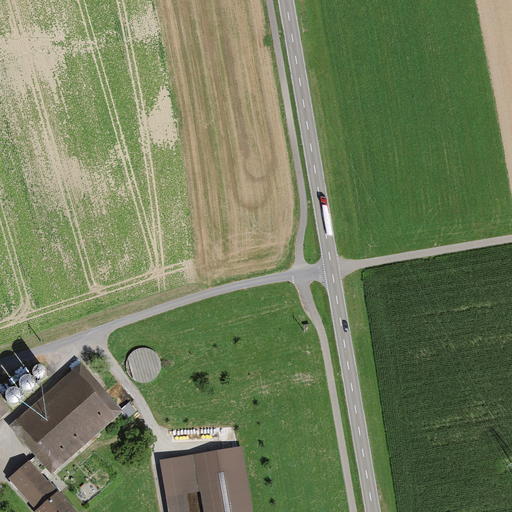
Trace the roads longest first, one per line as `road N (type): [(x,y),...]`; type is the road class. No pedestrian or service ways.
road 1 (track): [(353,511),(320,324),(299,272),(303,202),(267,0)]
road 2 (unclassified): [(0,363),(209,292),(331,268)]
road 3 (secondary): [(331,268),(284,0)]
road 4 (secondary): [(373,511),(331,268)]
road 5 (unclassified): [(331,268),(511,237)]
